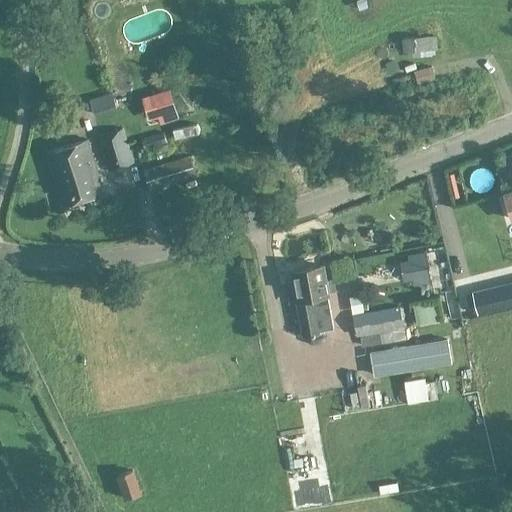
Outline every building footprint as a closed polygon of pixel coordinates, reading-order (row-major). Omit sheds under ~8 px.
[(436,56),(435,32),(394,34),(395,58),(436,56)] [(151,96),(159,123),(177,117),(169,90),(151,96)] [(90,101),(94,113),(117,105),(113,93),(90,101)] [(134,162),(123,127),(98,136),(109,170),(134,162)] [(63,205),(104,192),(87,139),(47,152),(63,205)] [(196,176),(189,154),(143,169),(149,190),(196,176)] [(175,203),(169,186),(158,189),(163,207),(175,203)] [(451,236),(491,224),(486,208),(446,220),(451,236)] [(431,282),(426,251),(408,254),(408,259),(400,261),(404,281),(412,280),(413,285),(431,282)] [(325,280),(322,264),(292,270),(294,284),(287,285),(290,300),(297,299),(304,335),(311,333),(312,335),(315,334),(314,333),(322,331),(322,330),(334,328),(327,293),(328,293),(327,290),(334,289),(332,279),(325,280)] [(360,294),(348,297),(352,313),(364,310),(360,294)] [(416,298),(417,321),(440,320),(439,297),(416,298)] [(406,338),(404,327),(405,327),(401,306),(352,314),(356,335),(360,335),(361,346),(382,342),(406,338)] [(374,375),(450,362),(446,340),(370,353),(374,375)] [(18,395),(29,388),(14,363),(3,370),(18,395)] [(404,378),(407,403),(428,401),(425,376),(404,378)] [(116,475),(125,499),(143,492),(133,468),(116,475)]
